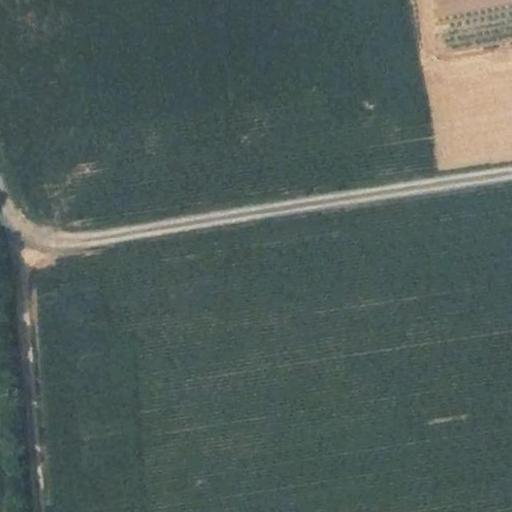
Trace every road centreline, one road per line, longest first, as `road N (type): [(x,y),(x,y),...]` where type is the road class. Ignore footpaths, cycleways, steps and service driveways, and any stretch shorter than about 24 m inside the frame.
road 1 (track): [(17,253),(511,176)]
road 2 (track): [(17,253),(38,511)]
